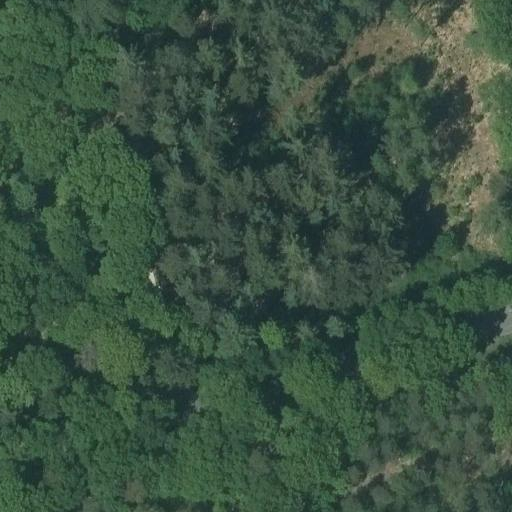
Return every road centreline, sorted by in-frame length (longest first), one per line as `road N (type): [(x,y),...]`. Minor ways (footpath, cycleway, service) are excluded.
road 1 (primary): [(0,457),(511,321)]
road 2 (unknown): [(309,511),(420,467),(482,469),(511,455)]
